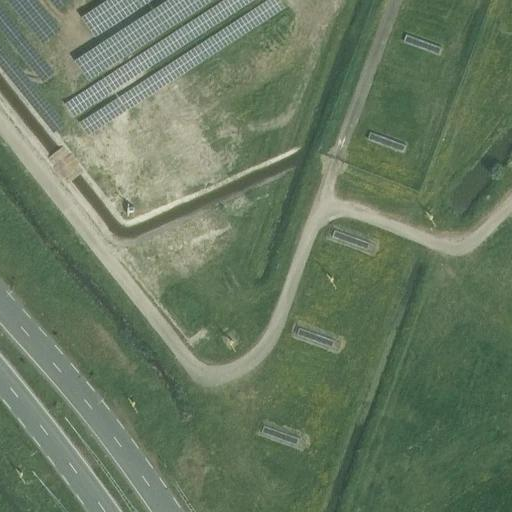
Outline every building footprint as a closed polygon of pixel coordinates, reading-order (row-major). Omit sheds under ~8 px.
[(400,42),(438,56),(441,48),(403,34),(400,42)] [(364,139),(402,153),(405,145),(367,132),(364,139)] [(372,253),(375,246),(330,229),(327,237),(372,253)] [(340,344),(294,328),(292,335),(337,351),(340,344)] [(258,433),(302,449),(305,441),(260,425),(258,433)]
